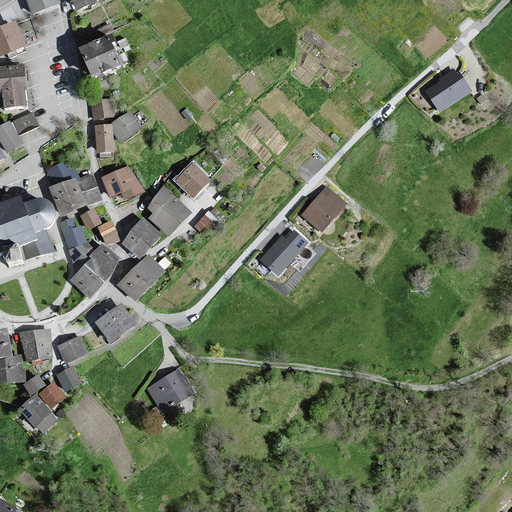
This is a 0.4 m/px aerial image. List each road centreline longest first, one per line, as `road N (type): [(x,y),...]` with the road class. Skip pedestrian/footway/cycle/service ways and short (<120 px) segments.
road 1 (residential): [(145,315),(189,312),(369,118),(507,0)]
road 2 (unclassified): [(145,315),(180,359),(298,364),(409,385),(443,382),(511,354)]
road 3 (residential): [(62,0),(91,164),(121,233),(105,288)]
